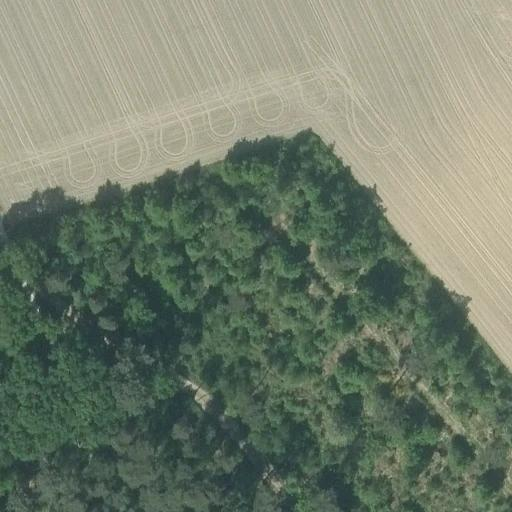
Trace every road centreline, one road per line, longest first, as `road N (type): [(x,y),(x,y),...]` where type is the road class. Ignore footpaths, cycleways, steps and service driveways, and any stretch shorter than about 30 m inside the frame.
road 1 (track): [(511,498),(286,239),(214,176)]
road 2 (track): [(303,511),(217,409),(85,319),(1,238)]
